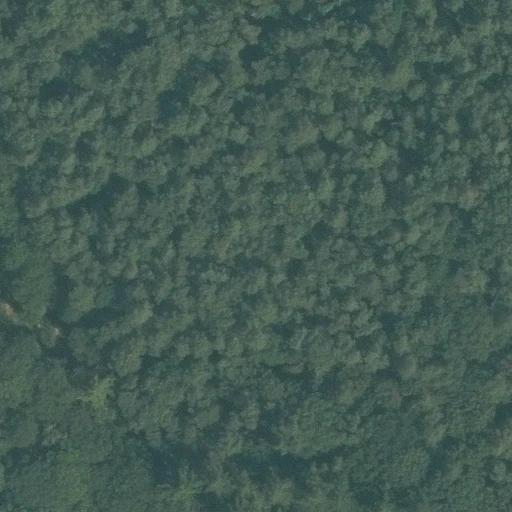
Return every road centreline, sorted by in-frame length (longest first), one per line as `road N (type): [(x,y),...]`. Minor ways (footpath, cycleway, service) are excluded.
road 1 (track): [(90,476),(511,511)]
road 2 (track): [(418,192),(450,511)]
road 3 (track): [(83,462),(0,281)]
road 4 (track): [(395,0),(418,192)]
